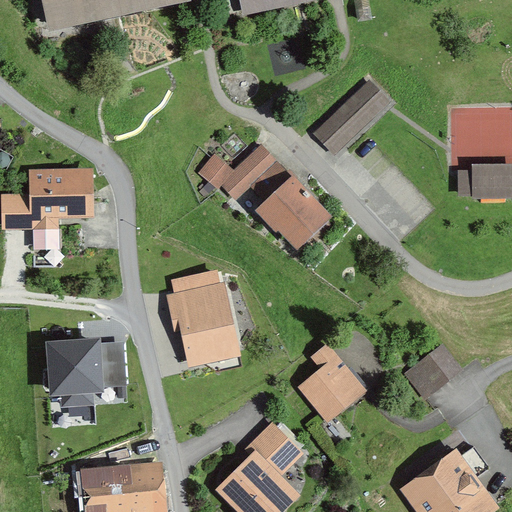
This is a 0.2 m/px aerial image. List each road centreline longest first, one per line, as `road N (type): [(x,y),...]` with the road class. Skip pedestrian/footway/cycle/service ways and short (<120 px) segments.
road 1 (residential): [(511,283),(489,292),(440,288),(405,265),(268,125)]
road 2 (residential): [(136,312),(121,184),(101,151),(36,121),(0,87)]
road 3 (residential): [(180,511),(136,312)]
road 4 (residential): [(0,302),(136,312)]
